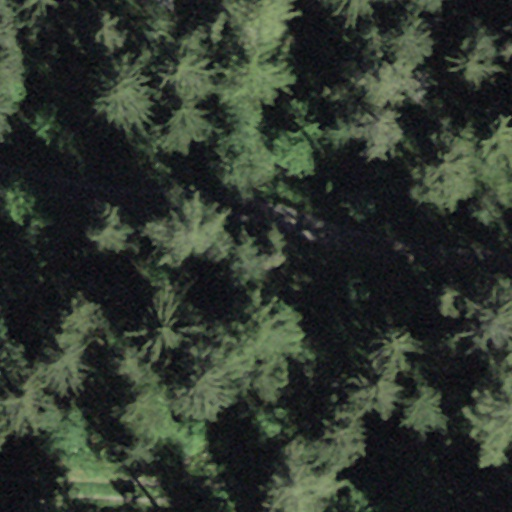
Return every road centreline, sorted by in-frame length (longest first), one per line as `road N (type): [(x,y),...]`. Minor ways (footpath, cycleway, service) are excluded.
road 1 (track): [(0,166),(128,198),(227,201),(511,254)]
road 2 (track): [(511,495),(241,498),(0,482)]
